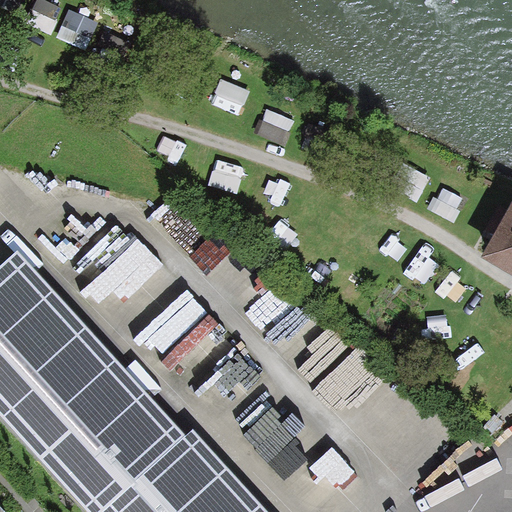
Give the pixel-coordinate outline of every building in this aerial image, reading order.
[(0,0),(0,6),(7,10),(12,0),(0,0)] [(89,53),(102,24),(46,0),(41,0),(30,27),(89,53)] [(269,111),(259,135),(285,146),(295,122),(269,111)] [(511,203),(482,257),(511,274),(511,203)] [(108,511),(189,440),(18,251),(0,266),(0,417),(85,511),(108,511)] [(172,328),(186,342),(212,317),(173,275),(133,313),(159,340),(172,328)] [(186,344),(220,358),(207,389),(224,408),(229,395),(251,404),(245,421),(251,428),(246,441),(275,474),(288,463),(272,445),(290,429),(273,409),(289,395),(250,352),(240,348),(215,319),(186,344)] [(314,324),(291,356),(316,373),(339,341),(314,324)] [(189,440),(108,511),(263,511),(194,436),(189,440)] [(289,489),(303,511),(316,511),(366,481),(352,460),(330,474),(326,466),(289,489)]
